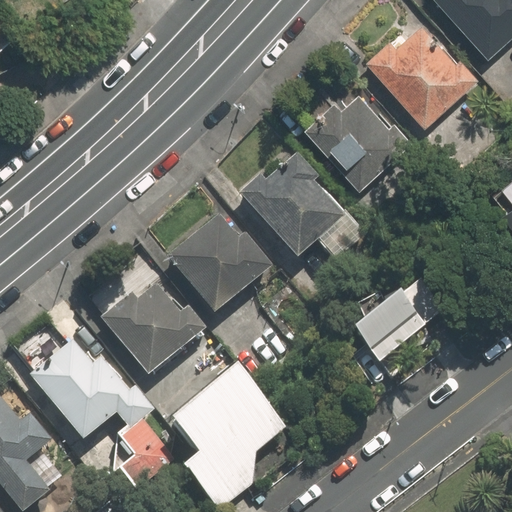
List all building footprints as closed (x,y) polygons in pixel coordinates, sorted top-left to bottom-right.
[(511,0),(430,0),(482,59),(511,33),(511,0)] [(0,48),(12,39),(0,22),(0,48)] [(385,41),(360,63),(418,128),(472,80),(439,42),(421,22),(391,48),(385,41)] [(382,126),(354,94),(337,110),(327,99),(295,128),(351,191),(406,142),(387,121),(382,126)] [(255,180),(234,198),(289,263),(312,243),(330,265),(363,237),(293,155),(259,184),(255,180)] [(511,202),(511,171),(490,188),(505,208),(511,202)] [(232,236),(216,217),(162,261),(209,319),(270,269),(239,231),(232,236)] [(173,313),(154,288),(102,328),(142,380),(203,334),(182,307),(173,313)] [(427,323),(402,292),(390,302),(387,299),(339,337),(367,372),(427,323)] [(209,332),(194,345),(204,358),(201,361),(214,377),(233,361),(209,332)] [(157,474),(163,453),(137,423),(150,413),(129,389),(122,394),(92,359),(87,364),(69,343),(24,382),(77,443),(108,417),(119,430),(110,438),(129,460),(113,473),(132,495),(157,474)] [(222,511),(249,488),(250,458),(277,434),(222,373),(158,430),(185,461),(172,473),(207,511),(222,511)] [(13,425),(0,409),(0,496),(12,511),(22,511),(63,478),(39,449),(46,444),(23,416),(13,425)]
